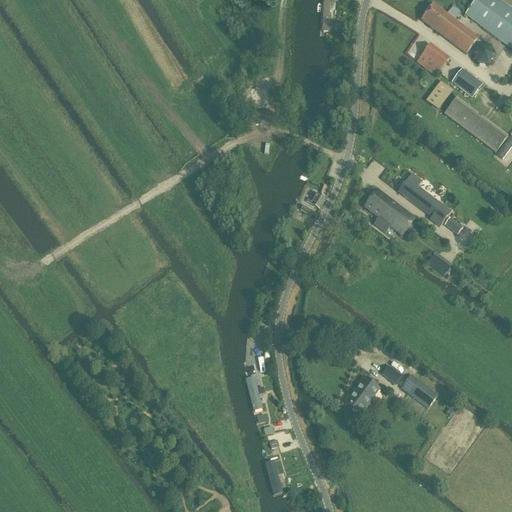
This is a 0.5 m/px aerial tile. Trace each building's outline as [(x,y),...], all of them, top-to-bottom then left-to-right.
[(511,50),(511,11),(497,0),(476,0),(465,16),(511,50)] [(322,36),(332,36),(332,2),(322,2),(322,36)] [(452,8),(446,17),(433,7),(421,23),(466,56),(478,39),(454,22),(460,14),(452,8)] [(436,78),(449,61),(430,46),(416,64),(436,78)] [(496,58),(491,47),(480,47),(473,55),(477,66),(488,67),(496,58)] [(471,99),(481,85),(462,71),(452,84),(471,99)] [(436,109),(449,92),(440,84),(426,102),(436,109)] [(496,154),(508,138),(456,100),(444,116),(496,154)] [(502,161),(511,148),(511,136),(497,157),(502,161)] [(450,213),(418,188),(422,183),(412,176),(398,194),(431,219),(430,221),(440,229),(451,214),(450,213)] [(415,221),(377,191),(365,207),(379,218),(374,224),(386,233),(390,229),(400,237),(399,238),(401,240),(402,238),(403,237),(400,235),(412,219),(415,222),(415,221)] [(319,210),(326,199),(313,192),(307,203),(319,210)] [(309,216),(311,211),(303,207),(300,211),(309,216)] [(463,230),(450,220),(444,227),(457,237),(463,230)] [(434,270),(440,262),(434,257),(428,265),(434,270)] [(395,385),(401,378),(389,368),(383,376),(395,385)] [(428,410),(438,397),(412,377),(402,390),(428,410)] [(371,401),(379,390),(364,379),(345,404),(360,415),(365,408),(367,410),(369,410),(373,404),(372,402),(371,401)] [(253,413),(262,410),(254,381),(244,383),(253,413)] [(257,419),(259,425),(266,423),(264,417),(257,419)] [(272,429),(266,430),(264,430),(266,437),(267,436),(274,435),(272,429)] [(274,500),(284,497),(274,464),(264,467),(274,500)]
